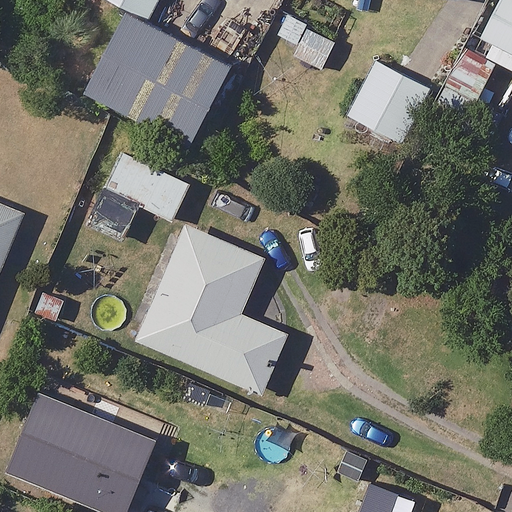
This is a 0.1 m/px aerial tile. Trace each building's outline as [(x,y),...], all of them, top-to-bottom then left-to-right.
[(44,45),(65,0),(19,0),(7,28),(44,45)] [(232,56),(151,16),(159,0),(120,0),(122,1),(82,79),(193,134),(232,56)] [(511,0),(498,0),(475,46),(511,63),(511,0)] [(341,36),(293,6),(278,30),(298,43),(293,51),(320,69),(341,36)] [(434,84),(376,55),(350,109),(407,137),(434,84)] [(192,176),(121,142),(85,216),(125,235),(142,199),(174,214),(192,176)] [(352,206),(318,190),(306,214),(340,231),(352,206)] [(0,270),(25,209),(0,198),(0,270)] [(266,253),(189,220),(140,333),(265,386),(290,326),(243,306),(266,253)] [(349,511),(370,459),(280,425),(246,511),(349,511)] [(176,511),(194,469),(122,439),(93,508),(102,511),(176,511)]
